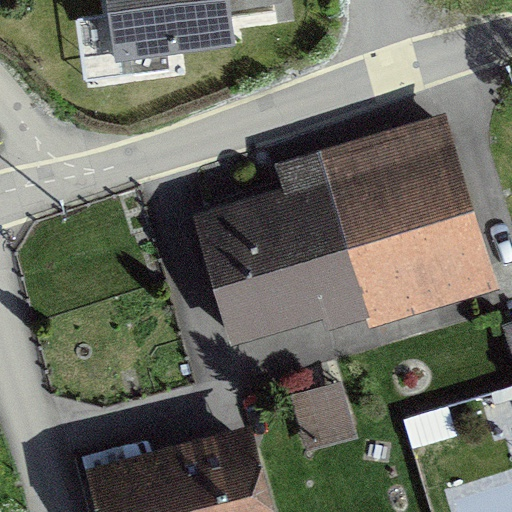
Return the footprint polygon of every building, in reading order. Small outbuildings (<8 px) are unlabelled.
[(106,0),(113,51),(237,36),(233,4),(265,0),(106,0)] [(282,178),(321,309),(325,323),(365,311),(369,324),(500,284),(446,105),(275,156),(282,178)] [(232,335),(321,309),(282,178),(192,205),(232,335)] [(511,315),(501,319),(511,351),(511,315)] [(342,374),(291,389),(307,446),(358,432),(342,374)] [(276,511),(253,416),(84,458),(97,511),(276,511)]
